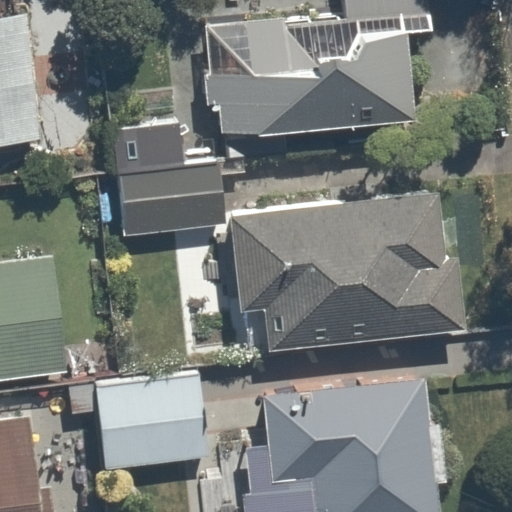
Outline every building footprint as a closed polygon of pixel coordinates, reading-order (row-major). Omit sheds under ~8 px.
[(19,0),(0,0),(0,126),(32,123),(19,0)] [(215,94),(217,118),(443,99),(434,0),(334,0),(336,23),(294,27),(292,6),(170,17),(176,97),(215,94)] [(106,117),(113,166),(189,156),(183,107),(106,117)] [(223,200),(217,153),(189,156),(113,166),(109,167),(118,234),(225,220),(223,200)] [(253,296),(258,341),(470,313),(465,268),(508,263),(495,164),(223,200),(225,220),(236,298),(253,296)] [(0,369),(64,363),(53,244),(0,248),(0,369)] [(445,511),(425,353),(259,375),(266,425),(233,429),(243,511),(445,511)] [(195,359),(94,375),(108,463),(209,447),(195,359)] [(56,511),(40,394),(0,399),(0,511),(56,511)]
